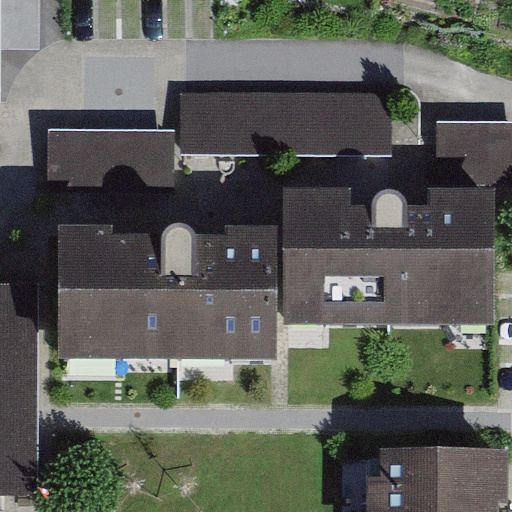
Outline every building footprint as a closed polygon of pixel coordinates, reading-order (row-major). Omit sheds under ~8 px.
[(0,0),(0,55),(41,56),(41,0),(0,0)] [(301,185),(302,299),(509,297),(508,183),(301,185)] [(67,230),(68,344),(275,342),(274,228),(67,230)] [(36,287),(0,287),(0,495),(39,495),(36,287)] [(376,511),(494,511),(495,440),(377,439),(376,511)]
